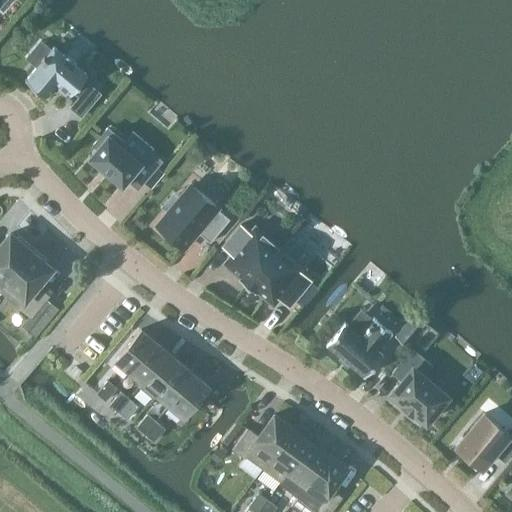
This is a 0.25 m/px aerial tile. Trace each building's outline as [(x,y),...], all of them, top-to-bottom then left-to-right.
[(42,60),(24,79),(46,97),(46,96),(57,83),(59,85),(57,86),(65,93),(66,91),(69,93),(69,94),(70,95),(73,91),(79,96),(70,107),(81,116),(99,93),(83,79),(87,73),(76,65),(77,63),(66,54),(64,55),(53,46),(45,56),(44,55),(41,59),(42,60)] [(122,112),(130,99),(120,93),(112,105),(122,112)] [(93,145),(96,147),(88,157),(122,185),(127,179),(138,188),(161,161),(149,151),(140,161),(121,145),(124,142),(107,128),(93,145)] [(216,208),(217,206),(191,184),(157,226),(183,248),(197,231),(210,242),(229,219),(216,208)] [(238,279),(246,285),(279,246),(254,226),(249,232),(240,224),(222,246),(231,253),(223,263),(240,277),(238,279)] [(0,279),(3,282),(33,247),(33,246),(32,247),(18,236),(16,238),(10,233),(0,244),(0,279)] [(279,246),(246,285),(254,292),(256,290),(272,304),(278,297),(288,305),(294,298),(302,306),(318,286),(300,271),(303,267),(279,246)] [(34,247),(33,247),(0,286),(0,290),(18,306),(30,317),(48,295),(36,285),(51,268),(45,262),(47,260),(33,248),(34,247)] [(392,332),(372,316),(358,333),(347,324),(343,321),(324,343),(363,376),(382,354),(377,349),(392,332)] [(409,317),(394,335),(407,346),(422,328),(409,317)] [(141,329),(116,359),(129,370),(154,341),(141,329)] [(154,341),(129,370),(142,381),(138,386),(139,387),(168,352),(154,341)] [(431,365),(411,348),(392,372),(402,380),(391,393),(403,403),(413,411),(425,421),(446,396),(422,375),(431,365)] [(168,352),(139,387),(152,398),(181,363),(168,352)] [(181,363),(152,398),(153,399),(157,394),(170,405),(195,375),(181,363)] [(195,375),(170,405),(183,416),(208,386),(195,375)] [(96,392),(104,400),(115,387),(106,380),(96,392)] [(120,391),(110,404),(118,411),(128,398),(120,391)] [(137,406),(128,398),(118,411),(126,418),(137,406)] [(484,413),(456,446),(480,467),(493,451),(504,461),(511,451),(511,428),(508,432),(484,413)] [(145,434),(156,421),(147,414),(137,427),(145,434)] [(246,455),(262,467),(292,427),(274,414),(258,436),(248,428),(233,448),(244,457),(246,455)] [(164,428),(156,421),(145,434),(154,441),(164,428)] [(293,428),(292,427),(262,467),(280,481),(308,442),(291,430),(293,428)] [(308,442),(280,481),(281,481),(287,473),(304,486),(328,454),(327,453),(325,455),(308,442)] [(328,454),(304,486),(321,498),(314,508),(319,511),(329,511),(341,496),(330,488),(346,467),(328,454)] [(356,497),(371,504),(377,491),(363,484),(356,497)] [(256,511),(257,511),(267,499),(258,493),(248,506),(256,511)] [(267,499),(257,511),(271,511),(276,506),(267,499)]
